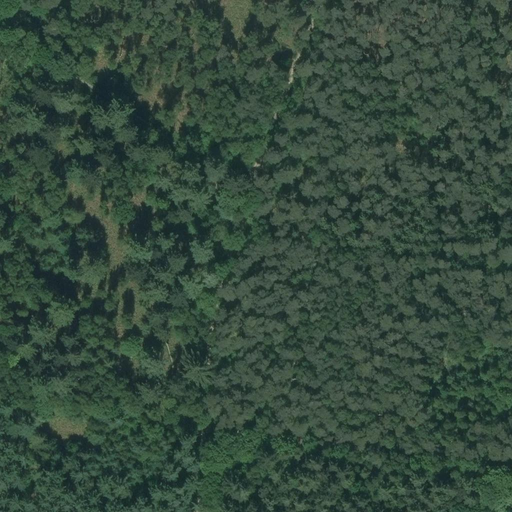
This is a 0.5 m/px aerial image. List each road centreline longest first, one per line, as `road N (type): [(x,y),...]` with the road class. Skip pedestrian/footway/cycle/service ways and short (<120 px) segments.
road 1 (track): [(247,185),(208,335),(194,511)]
road 2 (track): [(0,25),(163,132)]
